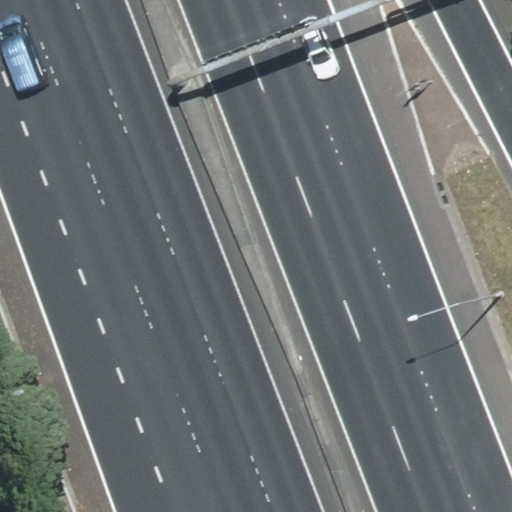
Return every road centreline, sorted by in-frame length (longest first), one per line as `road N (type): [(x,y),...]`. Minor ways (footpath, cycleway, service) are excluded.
road 1 (motorway): [(273,511),(75,0)]
road 2 (motorway): [(252,0),(445,511)]
road 3 (motorway): [(182,511),(25,0)]
road 4 (motorway): [(457,0),(511,108)]
